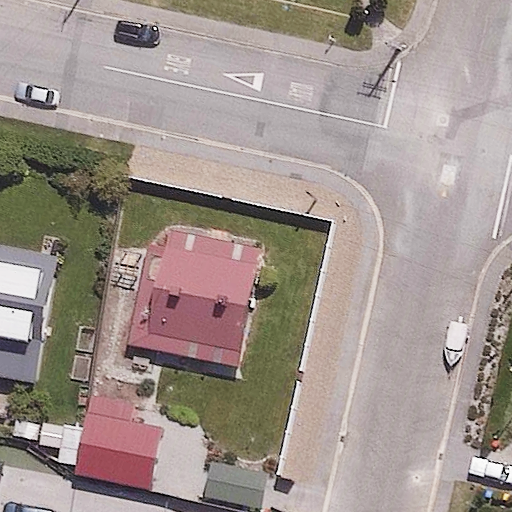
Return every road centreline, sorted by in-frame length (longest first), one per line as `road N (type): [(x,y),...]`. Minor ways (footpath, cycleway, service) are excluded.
road 1 (residential): [(455,143),(0,44)]
road 2 (residential): [(455,143),(376,511)]
road 3 (residential): [(487,0),(455,143)]
